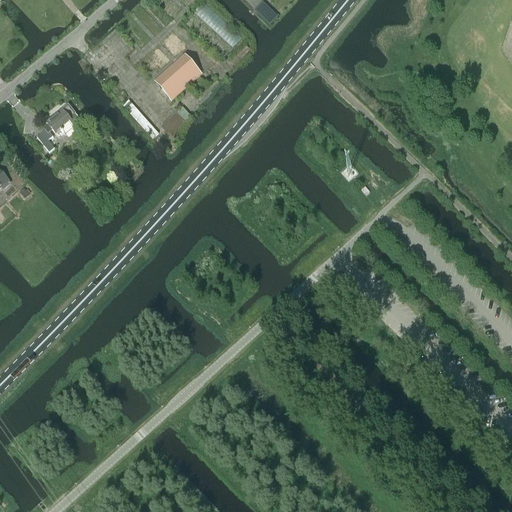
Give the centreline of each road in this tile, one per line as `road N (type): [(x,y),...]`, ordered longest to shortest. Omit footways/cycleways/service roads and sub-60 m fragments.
road 1 (primary): [(0,385),(186,190),(349,0)]
road 2 (unclassified): [(374,224),(55,511)]
road 3 (unclassified): [(0,98),(114,0)]
